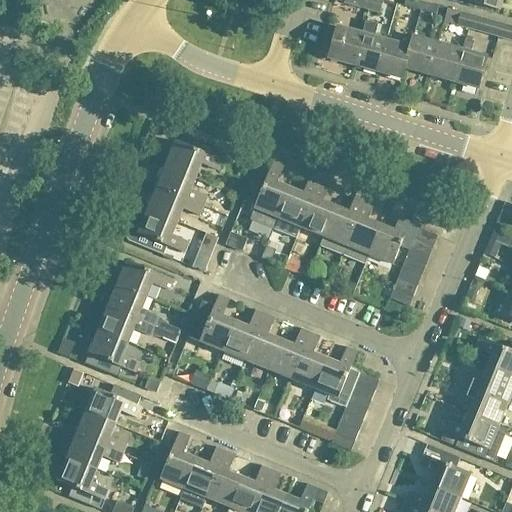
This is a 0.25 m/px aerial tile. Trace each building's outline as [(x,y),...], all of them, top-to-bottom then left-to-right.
[(367,12),(369,0),(344,0),(343,6),(367,12)] [(377,0),(370,0),(368,12),(379,16),(383,2),(377,0)] [(407,0),(405,0),(403,8),(418,12),(420,4),(407,0)] [(501,0),(467,0),(466,4),(497,13),(501,0)] [(420,4),(418,12),(435,17),(438,9),(420,4)] [(460,15),(456,27),(467,30),(470,17),(460,15)] [(492,37),(496,25),(470,17),(467,30),(492,37)] [(364,26),(362,35),(361,35),(352,67),(376,74),(385,41),(373,38),(375,30),(364,26)] [(352,67),(361,35),(337,28),(327,60),(352,67)] [(428,77),(436,45),(411,38),(408,48),(409,48),(403,70),(404,70),(428,77)] [(385,41),(376,74),(401,81),(404,70),(403,70),(409,48),(408,48),(385,41)] [(461,52),(452,84),(476,90),(485,59),(470,55),(473,44),(464,42),(461,52)] [(436,45),(428,77),(452,84),(461,52),(436,45)] [(165,167),(195,179),(200,166),(218,173),(222,163),(174,144),(165,167)] [(254,211),(252,214),(249,222),(273,232),(289,191),(276,185),(283,168),(273,164),(254,211)] [(195,179),(165,167),(156,190),(203,209),(207,200),(189,192),(195,179)] [(289,191),(273,232),(295,241),(300,230),(319,183),(309,179),(302,196),(289,191)] [(300,230),(322,239),(334,209),(321,204),(328,186),(319,183),(300,230)] [(146,213),(176,225),(181,211),(199,219),(203,209),(156,190),(146,213)] [(322,239),(319,247),(342,257),(364,201),(355,197),(348,215),(334,209),(322,239)] [(371,249),(380,228),(367,222),(374,205),(364,201),(342,257),(364,266),(366,260),(367,261),(368,258),(372,250),(371,249)] [(162,258),(166,248),(184,255),(188,245),(170,238),(176,225),(146,213),(141,226),(129,228),(125,239),(127,243),(162,258)] [(380,228),(371,249),(372,250),(368,258),(391,268),(411,220),(400,216),(393,233),(380,228)] [(413,241),(432,249),(436,239),(417,231),(413,241)] [(409,251),(428,259),(432,249),(413,241),(409,251)] [(428,259),(409,251),(405,261),(424,269),(428,259)] [(293,275),(298,263),(299,261),(289,257),(283,271),(293,275)] [(424,269),(405,261),(401,271),(420,279),(424,269)] [(116,287),(146,299),(151,286),(169,293),(173,283),(126,264),(116,287)] [(397,281),(416,289),(420,279),(401,271),(397,281)] [(393,291),(412,299),(416,289),(397,281),(393,291)] [(107,310),(154,329),(158,320),(140,312),(146,299),(116,287),(107,310)] [(412,299),(393,291),(389,301),(408,309),(412,299)] [(223,354),(235,325),(221,319),(228,301),(218,297),(211,315),(203,311),(188,343),(204,355),(210,349),(223,354)] [(154,329),(107,310),(98,333),(127,345),(133,331),(150,339),(154,329)] [(245,363),(265,316),(255,312),(248,330),(235,325),(223,354),(245,363)] [(268,372),(280,343),(267,337),(274,320),(265,316),(245,363),(268,372)] [(470,323),(459,319),(456,327),(466,332),(470,323)] [(158,320),(154,329),(164,333),(167,327),(158,320)] [(154,329),(150,339),(161,340),(164,333),(154,329)] [(280,343),(268,372),(291,382),(310,335),(301,331),(293,348),(280,343)] [(98,333),(88,356),(84,366),(117,380),(121,370),(121,369),(135,375),(139,365),(122,358),(127,345),(98,333)] [(310,335),(291,382),(314,391),(326,362),(312,356),(319,339),(310,335)] [(511,354),(478,340),(474,350),(492,358),(486,371),(511,381),(511,354)] [(326,362),(314,391),(329,397),(327,402),(345,410),(347,406),(351,396),(355,386),(359,376),(349,372),(356,353),(346,349),(339,367),(326,362)] [(459,386),(506,406),(511,392),(511,381),(486,371),(481,384),(463,377),(459,386)] [(355,386),(374,393),(378,384),(359,376),(355,386)] [(374,393),(355,386),(351,396),(370,404),(374,393)] [(506,406),(459,386),(456,396),(473,403),(468,416),(468,417),(497,428),(506,406)] [(211,387),(204,399),(223,410),(230,398),(211,387)] [(85,415),(114,426),(120,413),(137,420),(141,410),(94,391),(85,415)] [(347,406),(366,414),(370,404),(351,396),(347,406)] [(366,414),(347,406),(345,410),(342,416),(362,424),(366,414)] [(264,410),(256,407),(254,414),(261,417),(264,410)] [(75,437),(122,456),(126,447),(109,440),(114,426),(85,415),(75,437)] [(338,426),(339,426),(358,434),(362,424),(342,416),(338,426)] [(497,428),(468,417),(468,416),(462,430),(445,423),(441,433),(443,434),(440,443),(493,465),(506,432),(497,428)] [(300,424),(295,437),(311,443),(316,430),(300,424)] [(334,436),(354,444),(358,434),(339,426),(338,426),(334,436)] [(183,491),(195,462),(182,456),(189,439),(179,435),(160,482),(183,491)] [(354,444),(334,436),(330,446),(350,454),(354,444)] [(122,456),(75,437),(66,460),(95,472),(101,459),(119,466),(122,456)] [(430,488),(460,500),(469,477),(455,471),(459,461),(426,447),(422,458),(418,468),(436,475),(430,488)] [(195,462),(183,491),(178,503),(200,511),(206,500),(225,455),(225,453),(216,450),(209,467),(195,462)] [(225,455),(206,500),(229,510),(241,480),(227,475),(235,457),(225,453),(225,455)] [(95,472),(66,460),(57,483),(73,490),(69,500),(99,511),(108,493),(90,485),(95,472)] [(254,511),(271,472),(261,468),(254,486),(241,480),(229,510),(227,511),(254,511)] [(254,511),(281,511),(286,499),(273,493),(280,476),(271,472),(254,511)] [(286,499),(281,511),(308,511),(317,491),(307,486),(300,504),(286,499)] [(403,504),(423,511),(454,511),(460,500),(430,488),(425,501),(407,494),(403,504)]
